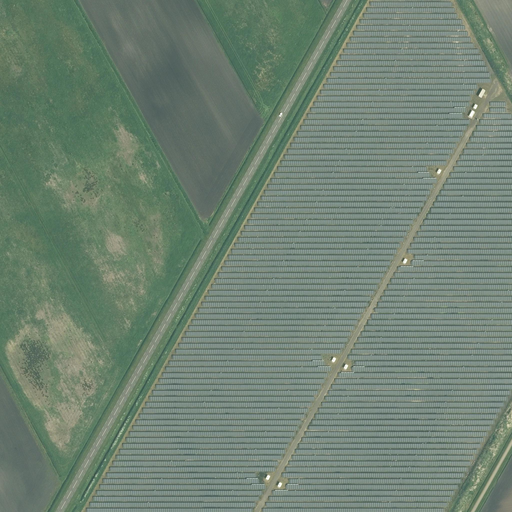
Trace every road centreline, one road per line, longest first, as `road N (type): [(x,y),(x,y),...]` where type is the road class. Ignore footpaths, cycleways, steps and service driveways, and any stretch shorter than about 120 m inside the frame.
road 1 (primary): [(60,511),(347,0)]
road 2 (unknown): [(256,511),(492,91)]
